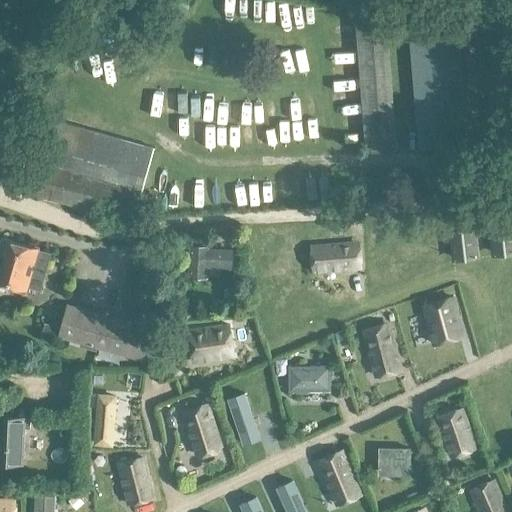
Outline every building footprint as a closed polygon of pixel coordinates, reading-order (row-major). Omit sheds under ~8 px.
[(384,6),(356,9),(367,153),(395,151),(384,6)] [(227,39),(228,16),(216,16),(215,38),(227,39)] [(499,16),(409,23),(419,151),(510,145),(499,16)] [(312,50),(313,31),(291,31),(290,50),(312,50)] [(217,42),(214,58),(237,63),(240,47),(217,42)] [(154,81),(162,61),(147,56),(140,75),(154,81)] [(241,116),(240,97),(230,97),(231,117),(241,116)] [(269,112),(257,112),(257,138),(304,139),(304,123),(292,122),(292,102),(270,101),(269,112)] [(39,115),(16,191),(133,224),(155,147),(39,115)] [(186,129),(188,144),(208,142),(207,128),(186,129)] [(511,255),(511,223),(488,227),(492,258),(511,255)] [(256,259),(275,266),(288,235),(268,228),(256,259)] [(474,228),(449,231),(453,262),(478,259),(474,228)] [(386,235),(387,247),(439,245),(438,233),(386,235)] [(4,239),(0,251),(0,280),(6,283),(5,289),(23,294),(25,288),(25,287),(40,291),(50,253),(36,249),(37,249),(4,239)] [(352,244),(312,247),(314,273),(354,269),(352,244)] [(190,245),(188,278),(207,279),(208,267),(233,268),(234,249),(209,248),(209,246),(190,245)] [(511,292),(481,292),(481,317),(511,317),(511,292)] [(453,296),(423,303),(434,345),(464,337),(453,296)] [(67,303),(57,337),(144,361),(154,327),(67,303)] [(365,328),(360,330),(372,379),(378,377),(379,379),(397,374),(397,373),(402,371),(390,322),(384,324),(384,322),(365,327),(365,328)] [(229,323),(185,329),(187,337),(186,337),(189,356),(191,365),(235,358),(234,349),(232,331),(230,332),(229,323)] [(334,331),(338,346),(347,343),(342,328),(334,331)] [(330,366),(288,366),(288,391),(330,392),(330,366)] [(34,394),(66,395),(66,377),(34,376),(34,394)] [(485,410),(511,411),(511,376),(486,376),(485,410)] [(246,391),(228,397),(241,435),(259,429),(246,391)] [(90,395),(89,407),(95,407),(92,441),(92,445),(111,447),(112,442),(115,407),(116,395),(96,393),(96,396),(90,395)] [(208,401),(179,411),(194,457),(197,456),(198,459),(220,452),(219,448),(223,447),(208,401)] [(462,410),(438,418),(451,456),(476,450),(462,410)] [(0,416),(0,462),(22,464),(24,418),(0,416)] [(379,448),(378,476),(410,476),(411,448),(379,448)] [(341,450),(315,461),(321,473),(335,507),(361,496),(341,450)] [(121,462),(115,463),(119,481),(126,506),(133,505),(133,506),(148,502),(148,501),(155,499),(150,481),(144,456),(137,458),(137,456),(121,461),(121,462)] [(473,487),(468,490),(477,511),(510,511),(496,479),(491,481),(490,479),(485,481),(473,486),(473,487)] [(12,481),(12,491),(22,492),(22,481),(12,481)] [(306,511),(296,487),(278,494),(285,511),(306,511)] [(77,508),(84,502),(76,494),(70,500),(77,508)] [(0,500),(0,511),(13,511),(14,501),(0,500)] [(32,502),(32,511),(50,511),(51,502),(32,502)] [(265,511),(262,503),(245,511),(265,511)]
